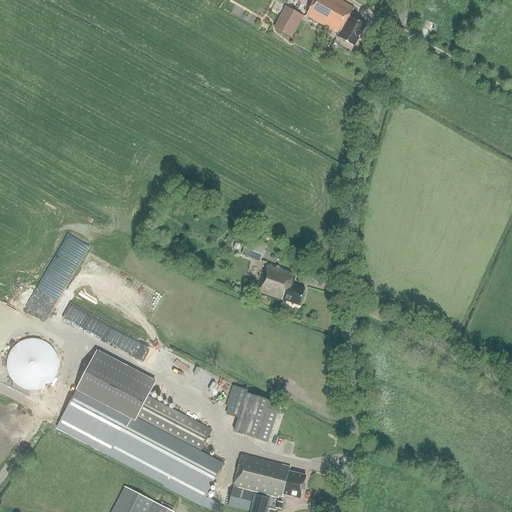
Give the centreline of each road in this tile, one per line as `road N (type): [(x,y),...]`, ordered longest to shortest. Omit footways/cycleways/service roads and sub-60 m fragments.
road 1 (tertiary): [(338,511),(354,424),(350,207),(405,0)]
road 2 (track): [(354,0),(511,93)]
road 3 (track): [(349,305),(511,383)]
